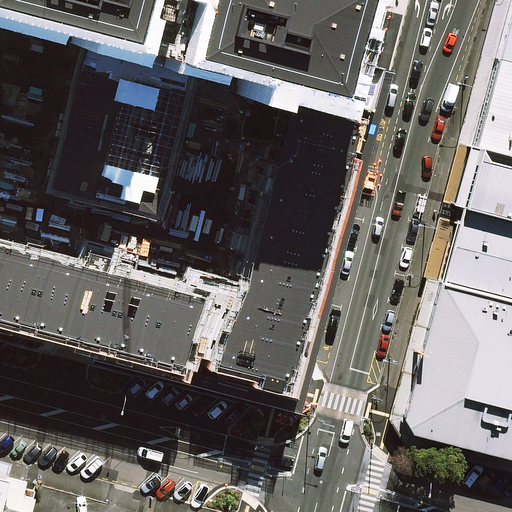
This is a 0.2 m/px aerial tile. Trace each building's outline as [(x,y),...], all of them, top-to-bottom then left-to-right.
[(365,0),(0,0),(0,324),(291,400),(379,70),(362,65),(349,62),(365,0)] [(511,0),(506,0),(471,145),(511,155),(511,0)] [(511,165),(471,156),(457,205),(511,219),(511,165)] [(511,219),(457,205),(435,279),(511,299),(511,219)] [(511,299),(435,279),(398,419),(408,434),(511,461),(511,299)] [(0,486),(4,472),(0,470),(0,511),(22,511),(23,508),(0,501),(0,486)]
